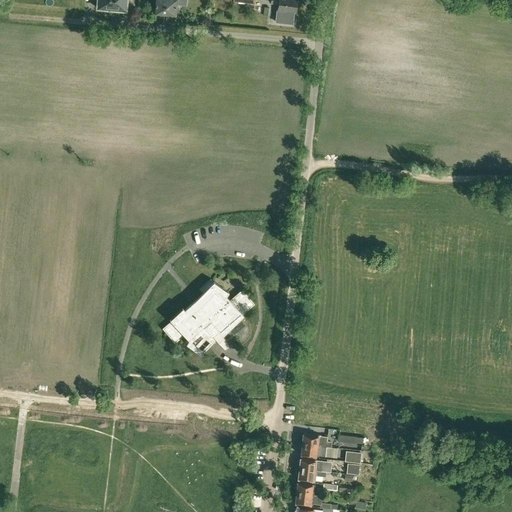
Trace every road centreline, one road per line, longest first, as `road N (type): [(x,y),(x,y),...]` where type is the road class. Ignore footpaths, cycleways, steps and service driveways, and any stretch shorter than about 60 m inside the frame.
road 1 (unclassified): [(277,414),(316,42)]
road 2 (residential): [(316,42),(0,13)]
road 3 (residential): [(276,421),(24,397)]
road 4 (unclassified): [(277,414),(381,427),(408,473),(444,490),(453,511)]
road 5 (track): [(511,182),(306,162)]
